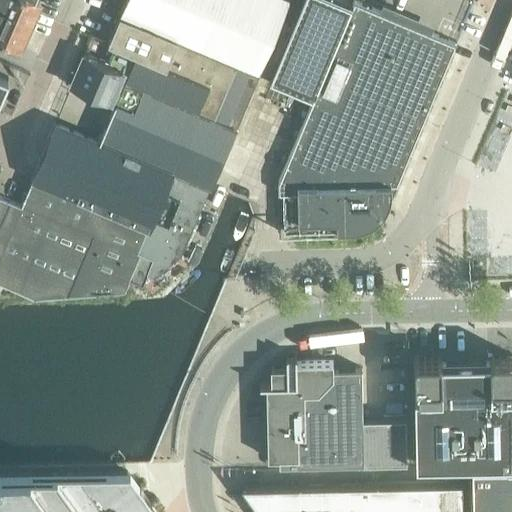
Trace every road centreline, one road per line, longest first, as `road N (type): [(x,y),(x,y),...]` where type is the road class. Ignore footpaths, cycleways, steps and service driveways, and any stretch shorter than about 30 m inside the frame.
road 1 (unclassified): [(205,511),(200,435),(220,379),(253,343),(283,323),(316,315),(430,312)]
road 2 (unclassified): [(423,217),(511,0)]
road 3 (unclassified): [(260,264),(375,259),(409,239),(423,217)]
road 4 (unclassified): [(10,153),(74,0)]
